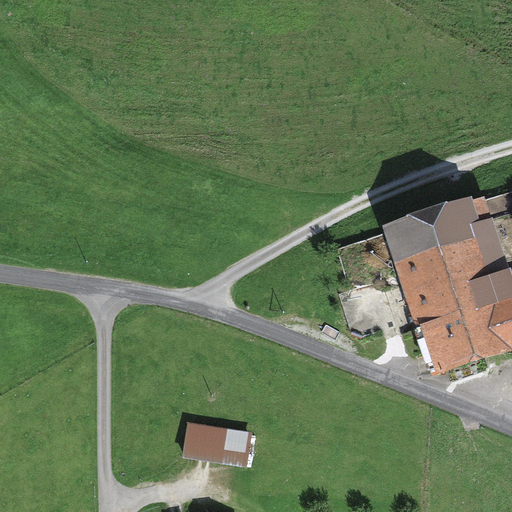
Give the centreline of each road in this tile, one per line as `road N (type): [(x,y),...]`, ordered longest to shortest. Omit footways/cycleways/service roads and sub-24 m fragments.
road 1 (unclassified): [(511,429),(236,318),(147,294),(0,273)]
road 2 (track): [(511,147),(360,204),(188,304)]
road 3 (track): [(106,511),(102,287)]
